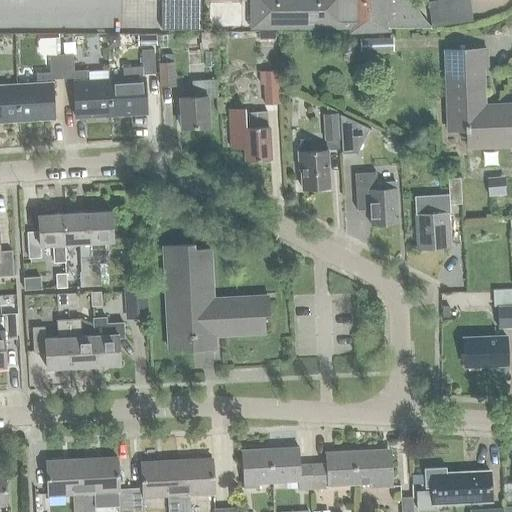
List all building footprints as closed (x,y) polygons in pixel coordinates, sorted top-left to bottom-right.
[(160,0),(159,29),(198,30),(199,0),(160,0)] [(250,28),(250,0),(210,0),(210,28),(250,28)] [(250,0),(250,28),(350,27),(350,31),(388,31),(388,28),(429,28),(430,29),(431,28),(427,25),(424,22),(421,18),(419,14),(416,10),(414,6),(413,2),(411,0),(250,0)] [(428,3),(431,27),(447,24),(444,0),(428,3)] [(108,47),(115,46),(119,43),(118,35),(107,35),(108,47)] [(137,36),(138,46),(156,45),(155,35),(137,36)] [(37,83),(16,85),(18,121),(53,119),(51,80),(62,79),(61,56),(60,38),(40,39),(37,42),(38,52),(42,57),(50,56),(51,73),(37,74),(37,83)] [(360,40),(361,52),(393,51),(392,38),(360,40)] [(446,53),(449,129),(449,131),(467,130),(468,146),(511,143),(511,105),(484,106),(482,65),(485,65),(484,50),(442,52),(442,53),(446,53)] [(122,69),(123,78),(109,79),(111,115),(146,113),(144,75),(155,74),(154,51),(143,51),(144,68),(122,69)] [(61,56),(62,79),(73,79),(75,117),(111,115),(109,79),(88,81),(87,70),(74,71),(73,55),(61,56)] [(174,85),(173,62),(160,63),(161,86),(174,85)] [(279,104),(277,71),(259,72),(260,84),(262,84),(264,105),(279,104)] [(209,126),(207,98),(217,97),(216,80),(191,82),(192,97),(178,98),(181,128),(209,126)] [(0,121),(18,121),(16,85),(0,85),(0,121)] [(228,110),(230,149),(244,148),(245,161),(270,159),(268,126),(267,126),(267,112),(255,112),(255,113),(243,113),(243,109),(228,110)] [(338,139),(338,129),(337,115),(324,115),(325,129),(326,139),(338,139)] [(341,115),(340,115),(341,154),(357,153),(368,128),(341,115)] [(329,188),(326,150),(311,151),(310,139),(299,139),(300,152),(298,152),(298,169),(301,169),(302,190),(329,188)] [(376,182),(376,171),(354,173),(357,210),(369,209),(370,225),(397,223),(395,189),(397,189),(397,181),(376,182)] [(504,176),(486,178),(488,197),(505,195),(504,176)] [(448,180),(449,205),(460,204),(459,180),(448,180)] [(85,213),(85,214),(87,256),(89,256),(90,273),(88,273),(88,274),(89,285),(100,285),(98,259),(104,259),(106,256),(108,253),(107,243),(112,242),(110,212),(85,213)] [(87,256),(85,214),(85,213),(61,214),(63,244),(79,243),(79,256),(87,256)] [(449,247),(446,213),(415,215),(417,249),(449,247)] [(63,262),(62,244),(63,244),(61,214),(37,216),(39,231),(26,232),(28,258),(40,257),(39,245),(51,245),(52,263),(63,262)] [(169,348),(214,346),(213,335),(265,333),(264,313),(267,313),(266,296),(212,299),(209,248),(192,249),(192,245),(163,247),(169,348)] [(0,276),(12,276),(10,251),(0,252),(0,276)] [(89,285),(88,274),(88,273),(79,274),(80,286),(89,285)] [(64,275),(55,275),(55,287),(65,287),(64,275)] [(149,319),(147,290),(123,291),(125,321),(149,319)] [(91,306),(101,306),(101,292),(90,293),(91,306)] [(67,308),(77,308),(77,293),(67,294),(67,308)] [(56,294),(57,309),(67,308),(67,294),(56,294)] [(497,329),(511,328),(511,305),(497,306),(497,329)] [(0,367),(5,367),(4,339),(16,339),(14,313),(0,314),(0,367)] [(92,335),(92,336),(94,366),(119,364),(117,339),(124,338),(123,324),(106,325),(106,318),(93,319),(94,335),(92,335)] [(94,366),(92,336),(92,335),(80,336),(79,319),(67,320),(70,367),(94,366)] [(46,369),(70,367),(67,320),(57,320),(57,338),(44,338),(44,327),(32,328),(33,353),(45,352),(46,369)] [(507,366),(505,337),(463,339),(464,367),(507,366)] [(297,490),(312,489),(310,464),(299,465),(298,448),(267,449),(269,482),(296,481),(297,490)] [(257,483),(269,482),(267,449),(241,451),(242,487),(257,487),(257,483)] [(390,449),(351,451),(353,484),(369,483),(369,487),(392,486),(390,449)] [(326,486),(353,484),(351,451),(325,453),(325,463),(310,464),(312,489),(327,488),(326,486)] [(116,511),(130,511),(129,487),(117,488),(116,457),(78,459),(80,511),(93,511),(93,494),(116,493),(116,511)] [(72,511),(80,511),(78,459),(46,461),(48,497),(72,495),(72,511)] [(188,511),(187,495),(213,493),(211,459),(174,461),(177,511),(188,511)] [(142,486),(129,487),(130,511),(135,511),(143,511),(143,498),(167,496),(167,511),(177,511),(174,461),(141,462),(142,486)] [(491,502),(489,471),(446,474),(446,468),(423,469),(424,489),(431,488),(431,491),(432,491),(432,492),(432,500),(432,505),(491,502)] [(424,475),(412,475),(412,484),(424,484),(424,475)] [(432,500),(432,492),(417,493),(417,500),(432,500)] [(403,500),(403,511),(414,511),(414,499),(403,500)]
